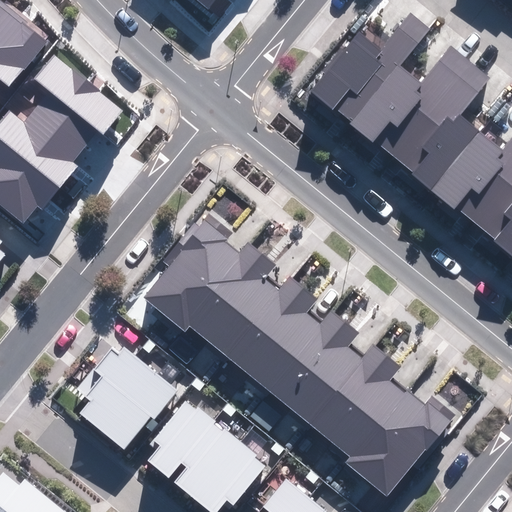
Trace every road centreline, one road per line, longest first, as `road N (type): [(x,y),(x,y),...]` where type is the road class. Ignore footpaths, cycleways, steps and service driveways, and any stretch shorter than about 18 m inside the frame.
road 1 (residential): [(215,106),(511,353)]
road 2 (residential): [(0,367),(215,106)]
road 3 (residential): [(0,388),(146,511)]
road 4 (residential): [(104,0),(215,106)]
road 5 (residential): [(215,106),(305,0)]
